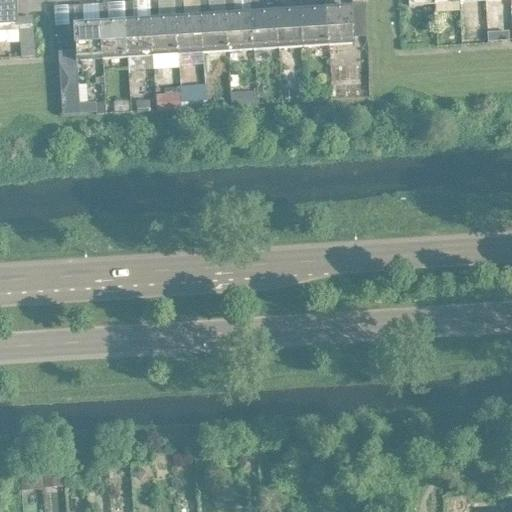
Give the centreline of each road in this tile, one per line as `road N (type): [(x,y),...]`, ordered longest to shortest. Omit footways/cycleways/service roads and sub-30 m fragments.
road 1 (secondary): [(511,250),(0,281)]
road 2 (secondary): [(0,348),(511,323)]
